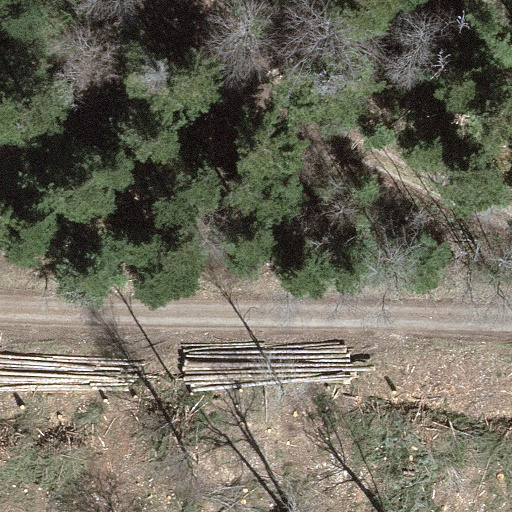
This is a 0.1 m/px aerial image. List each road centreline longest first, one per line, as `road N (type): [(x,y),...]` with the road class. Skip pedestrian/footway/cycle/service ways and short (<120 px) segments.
road 1 (track): [(511,213),(448,187),(319,157),(223,147),(0,149)]
road 2 (unclassified): [(511,306),(58,319),(0,312)]
road 3 (track): [(56,147),(204,71),(403,0)]
